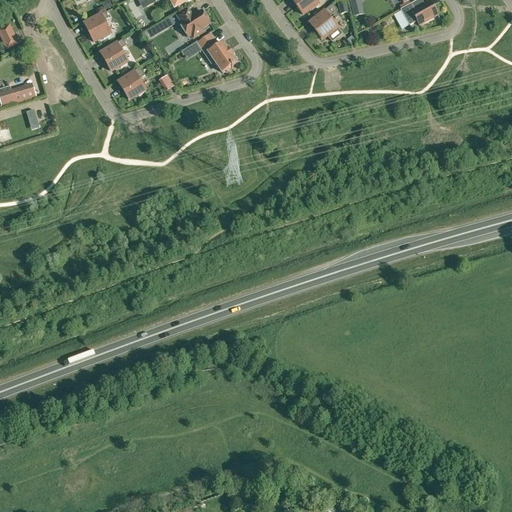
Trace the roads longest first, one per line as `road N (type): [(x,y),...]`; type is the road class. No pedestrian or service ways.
road 1 (trunk): [(0,395),(260,298),(511,220)]
road 2 (residential): [(216,0),(255,75),(128,119),(110,113),(51,8)]
road 3 (residential): [(450,0),(459,18),(452,35),(323,65),(308,58),(265,0)]
